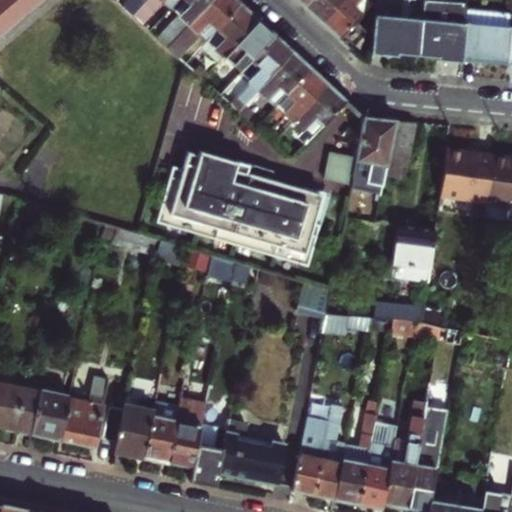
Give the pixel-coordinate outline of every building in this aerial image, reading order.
[(0,0),(0,35),(42,0),(0,0)] [(157,39),(167,48),(210,0),(178,0),(172,7),(180,15),(176,18),(157,39)] [(210,0),(167,48),(178,58),(201,34),(207,40),(241,4),(237,0),(210,0)] [(309,0),(303,6),(312,14),(321,22),(341,0),(309,0)] [(372,3),(368,0),(341,0),(321,22),(335,35),(350,49),(368,29),(357,19),(372,3)] [(421,23),(422,18),(421,0),(375,0),(376,13),(372,52),(384,53),(396,54),(397,51),(418,54),(421,23)] [(131,16),(149,32),(160,19),(143,3),(131,16)] [(224,55),(258,19),(249,11),(241,4),(207,40),(202,46),(218,61),(224,55)] [(180,15),(172,7),(168,11),(176,18),(180,15)] [(450,21),(422,18),(421,23),(418,54),(438,56),(438,58),(442,59),(462,61),(466,27),(466,9),(452,7),(450,21)] [(482,10),(466,9),(466,27),(462,61),(479,63),(486,64),(487,60),(508,63),(511,28),(480,24),(482,10)] [(258,19),(224,55),(241,72),(275,35),(267,28),(258,19)] [(259,88),(293,52),(285,44),(275,35),(241,72),(246,76),(259,88)] [(288,92),(311,68),(302,60),(293,52),(259,88),(276,105),(288,92)] [(284,112),(293,120),(328,84),(320,77),(311,68),(288,92),(296,100),(284,112)] [(219,96),(237,112),(244,104),(231,92),(246,76),(241,72),(219,96)] [(290,160),(346,100),(338,93),(328,84),(293,120),(302,129),(299,132),(281,152),(290,160)] [(237,112),(251,125),(258,117),(244,104),(237,112)] [(375,218),(383,174),(394,120),(381,119),(365,118),(345,213),(375,218)] [(302,129),(293,120),(290,124),(299,132),(302,129)] [(403,178),(414,122),(405,121),(394,120),(383,174),(403,178)] [(467,151),(446,148),(439,196),(484,202),(490,154),(467,151)] [(171,165),(155,221),(306,266),(318,224),(313,222),(321,194),(246,172),(248,164),(186,151),(181,168),(171,165)] [(343,155),(330,152),(324,180),(349,185),(355,157),(343,155)] [(511,157),(490,154),(484,202),(482,220),(504,223),(506,205),(511,206),(511,157)] [(391,276),(427,281),(434,229),(415,226),(397,224),(391,276)] [(330,290),(302,282),(297,307),(326,313),(330,290)] [(376,320),(383,321),(393,322),(417,324),(421,324),(423,310),(378,305),(376,320)] [(324,315),(321,332),(344,334),(345,327),(347,317),(324,315)] [(369,319),(347,317),(345,327),(367,330),(369,319)] [(369,319),(367,330),(381,331),(383,321),(376,320),(369,319)] [(417,324),(393,322),(390,335),(415,338),(417,324)] [(511,342),(490,338),(488,350),(511,353),(511,342)] [(87,403),(68,399),(60,441),(79,445),(94,448),(107,380),(92,378),(87,403)] [(0,380),(0,428),(30,435),(39,390),(40,383),(29,381),(28,386),(0,380)] [(407,509),(431,382),(419,380),(408,441),(395,438),(392,454),(383,504),(393,507),(407,509)] [(451,386),(431,382),(407,509),(419,511),(428,511),(432,495),(437,496),(438,488),(433,487),(437,469),(431,468),(434,449),(436,441),(430,440),(435,415),(445,417),(451,386)] [(69,397),(39,390),(30,435),(45,438),(60,441),(68,399),(69,397)] [(167,463),(181,396),(181,393),(167,390),(164,404),(154,402),(152,411),(143,458),(155,460),(167,463)] [(205,401),(181,396),(167,463),(180,466),(192,468),(205,401)] [(217,474),(225,433),(227,420),(212,418),(215,403),(205,401),(192,468),(189,482),(201,485),(214,487),(217,474)] [(123,405),(122,411),(116,442),(114,452),(130,455),(143,458),(152,411),(123,405)] [(307,495),(316,448),(309,446),(316,409),(306,407),(290,492),(297,493),(307,495)] [(375,415),(385,417),(387,409),(377,407),(375,415)] [(116,442),(122,411),(109,408),(102,439),(116,442)] [(335,413),(324,410),(323,416),(328,417),(324,437),(333,439),(337,418),(334,418),(335,413)] [(371,436),(375,415),(364,413),(361,434),(371,436)] [(385,417),(375,415),(371,436),(382,438),(385,417)] [(283,446),(225,433),(217,474),(247,480),(274,485),(283,446)] [(358,505),(370,443),(365,442),(364,449),(345,445),(343,453),(334,501),(346,503),(358,505)] [(375,445),(370,443),(358,505),(368,508),(382,510),(383,504),(392,454),(374,451),(375,445)] [(316,448),(307,495),(325,499),(334,501),(343,453),(316,448)] [(431,468),(437,469),(441,451),(434,449),(431,468)] [(464,480),(459,505),(440,502),(441,497),(437,496),(432,495),(428,511),(482,511),(486,495),(488,484),(464,480)] [(511,511),(511,482),(510,499),(486,495),(482,511),(511,511)]
